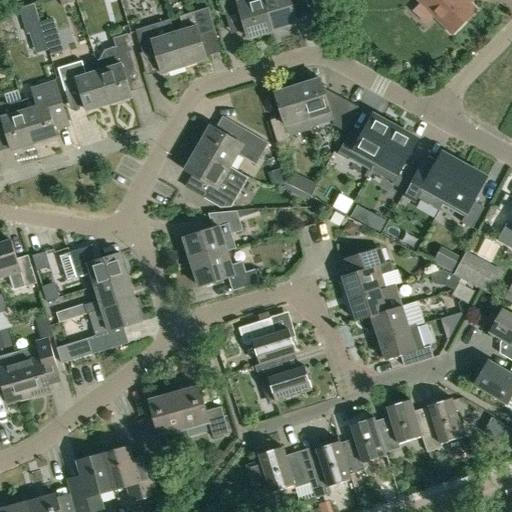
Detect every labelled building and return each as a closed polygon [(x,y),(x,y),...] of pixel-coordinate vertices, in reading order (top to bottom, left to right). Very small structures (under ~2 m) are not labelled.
[(249,39),(273,32),(263,0),(222,0),(227,13),(241,9),(249,39)] [(263,0),(273,32),(295,25),(287,0),(263,0)] [(419,0),(421,2),(412,11),(426,25),(435,17),(452,34),(475,11),(465,1),(465,0),(419,0)] [(184,67),(207,60),(200,37),(215,32),(208,8),(179,17),(183,30),(174,33),(184,67)] [(26,35),(29,34),(42,30),(39,22),(36,13),(21,18),(26,35)] [(161,74),(184,67),(174,33),(170,21),(135,31),(142,54),(154,51),(161,74)] [(79,32),(65,34),(67,48),(81,46),(79,32)] [(99,71),(98,72),(109,106),(132,99),(125,75),(139,71),(128,36),(113,40),(115,47),(104,51),(99,60),(96,61),(99,71)] [(109,106),(98,72),(86,75),(82,63),(59,70),(66,93),(80,89),(87,113),(109,106)] [(320,79),(297,86),(310,127),(311,127),(332,120),(334,126),(346,132),(359,107),(341,98),(339,101),(325,94),(320,79)] [(34,98),(22,101),(21,102),(24,111),(34,144),(57,137),(55,131),(69,126),(56,82),(31,89),(34,98)] [(310,127),(297,86),(274,93),(282,117),(270,121),(277,144),(289,140),(288,136),(312,129),(311,127),(310,127)] [(34,144),(24,111),(21,102),(8,105),(3,103),(0,103),(0,128),(4,127),(11,151),(34,144)] [(349,158),(371,170),(395,127),(373,115),(360,139),(349,133),(337,154),(348,160),(349,158)] [(392,184),(403,190),(415,169),(404,163),(417,140),(395,127),(371,170),(394,182),(392,184)] [(249,178),(230,168),(238,155),(256,165),(268,144),(243,129),(236,143),(209,128),(196,150),(244,178),(245,177),(248,179),(249,178)] [(240,185),(244,178),(196,150),(185,169),(211,185),(204,198),(221,208),(232,207),(241,191),(236,187),(238,184),(240,185)] [(418,171),(407,192),(418,198),(423,188),(444,200),(445,200),(464,166),(442,153),(435,166),(424,160),(418,171)] [(444,200),(442,204),(465,216),(461,222),(472,228),(484,207),(473,202),(487,178),(464,166),(445,200),(444,200)] [(191,263),(227,252),(227,251),(236,249),(231,235),(243,231),(237,211),(208,214),(213,231),(184,240),(191,263)] [(335,213),(330,222),(339,227),(344,218),(335,213)] [(375,216),(369,226),(380,232),(385,221),(375,216)] [(511,227),(506,224),(497,241),(511,248),(511,227)] [(0,279),(21,273),(25,286),(36,282),(28,255),(16,259),(11,240),(0,243),(0,279)] [(92,246),(69,253),(60,256),(67,281),(91,274),(95,287),(128,276),(120,253),(96,261),(92,246)] [(349,299),(387,288),(382,275),(394,271),(391,262),(384,264),(379,248),(351,257),(355,273),(342,277),(349,299)] [(467,248),(454,272),(490,292),(503,268),(467,248)] [(231,266),(227,252),(191,263),(198,286),(227,277),(232,292),(259,283),(255,270),(245,273),(242,262),(231,266)] [(128,276),(95,287),(99,301),(84,306),(86,315),(88,314),(135,299),(128,276)] [(460,300),(467,287),(459,283),(452,296),(460,300)] [(52,286),(43,288),(47,301),(61,296),(58,289),(57,286),(55,285),(52,286)] [(349,299),(357,322),(372,317),(388,311),(402,306),(396,285),(387,288),(349,299)] [(475,291),(467,287),(460,300),(468,304),(475,291)] [(135,299),(88,314),(95,337),(87,339),(92,354),(123,345),(118,330),(142,322),(135,299)] [(409,328),(402,306),(388,311),(372,317),(379,338),(409,328)] [(511,316),(502,310),(501,313),(494,309),(487,322),(491,329),(489,333),(510,344),(503,356),(511,361),(511,316)] [(0,331),(13,328),(7,310),(0,312),(0,331)] [(287,356),(287,357),(296,354),(289,330),(275,334),(270,319),(239,329),(244,344),(253,342),(260,365),(287,356)] [(417,326),(409,328),(379,338),(386,361),(401,356),(404,367),(433,358),(429,347),(425,348),(417,326)] [(37,347),(16,354),(29,399),(51,392),(47,378),(59,375),(49,338),(36,342),(37,347)] [(7,405),(29,399),(16,354),(0,358),(0,380),(3,389),(7,405)] [(272,403),(312,391),(305,366),(291,371),(287,357),(287,356),(260,365),(256,366),(260,381),(262,380),(268,401),(272,403)] [(94,358),(82,362),(91,387),(103,382),(94,358)] [(511,371),(510,375),(488,363),(485,366),(481,364),(473,378),(477,381),(475,385),(508,404),(511,396),(511,371)] [(199,387),(174,394),(184,431),(209,424),(213,438),(228,434),(221,407),(206,411),(199,387)] [(171,452),(175,451),(170,434),(184,431),(174,394),(150,400),(156,425),(140,429),(148,459),(153,457),(157,471),(174,466),(171,452)] [(375,422),(385,453),(400,448),(399,445),(422,438),(414,412),(410,399),(386,407),(389,417),(375,422)] [(414,412),(422,438),(427,453),(442,448),(440,444),(464,437),(452,399),(428,406),(428,407),(414,412)] [(340,444),(350,475),(365,470),(363,463),(386,456),(385,453),(375,422),(374,418),(350,426),(354,439),(340,444)] [(310,483),(315,499),(331,494),(328,487),(352,480),(350,475),(340,444),(339,442),(316,449),(320,463),(306,467),(305,467),(310,483)] [(306,467),(301,452),(300,451),(285,456),(282,447),(270,451),(268,446),(257,449),(260,461),(246,466),(252,485),(267,481),(271,493),(294,486),(295,488),(310,483),(305,467),(306,467)] [(128,448),(103,455),(113,491),(126,487),(130,502),(157,494),(150,467),(147,456),(131,460),(128,448)] [(84,485),(69,489),(70,493),(74,510),(74,511),(95,511),(104,510),(99,494),(113,491),(103,455),(102,455),(97,452),(84,456),(81,461),(78,462),(82,477),(84,485)] [(57,494),(29,502),(31,511),(74,511),(74,510),(70,493),(57,496),(57,494)] [(3,511),(31,511),(29,502),(3,509),(3,511)]
